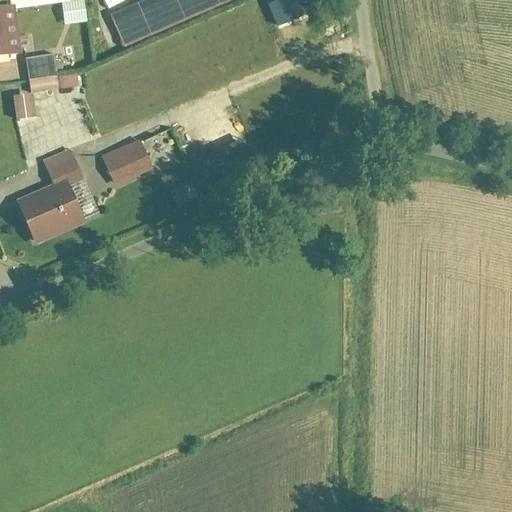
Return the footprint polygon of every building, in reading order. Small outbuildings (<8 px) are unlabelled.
[(274,0),(276,20),(305,18),(304,0),(274,0)] [(0,11),(0,58),(21,56),(16,10),(0,11)] [(30,60),(31,85),(85,83),(84,58),(30,60)] [(144,140),(108,157),(122,187),(158,169),(144,140)] [(73,151),(45,162),(57,189),(84,178),(73,151)] [(23,207),(39,247),(91,226),(74,186),(23,207)]
